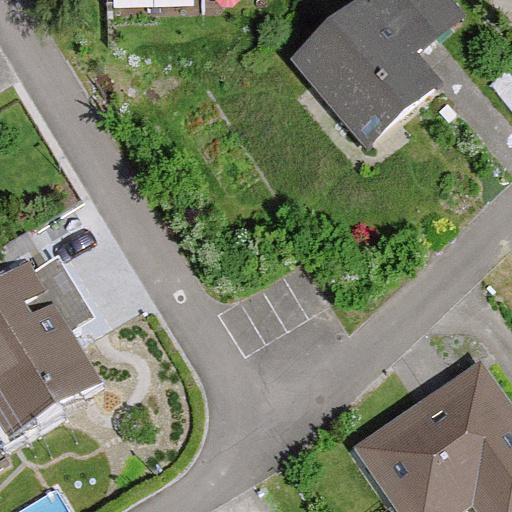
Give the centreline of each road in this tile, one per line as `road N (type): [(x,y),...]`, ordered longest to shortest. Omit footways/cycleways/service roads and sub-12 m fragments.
road 1 (residential): [(2,0),(261,430)]
road 2 (residential): [(261,430),(511,211)]
road 3 (residential): [(261,430),(134,511)]
